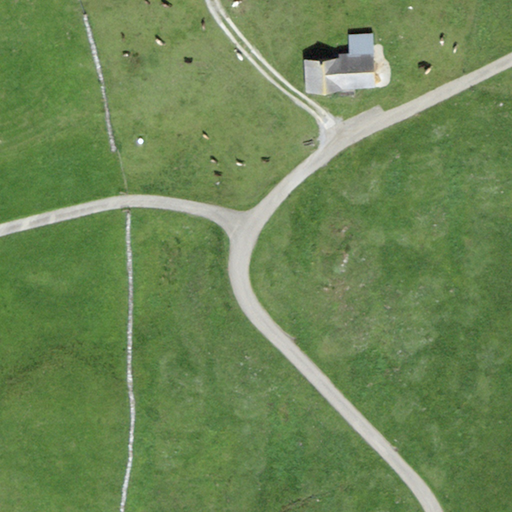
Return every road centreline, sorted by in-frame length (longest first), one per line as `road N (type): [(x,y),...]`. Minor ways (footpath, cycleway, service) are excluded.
road 1 (track): [(0,230),(144,202),(250,225)]
road 2 (track): [(346,138),(269,74),(213,0)]
